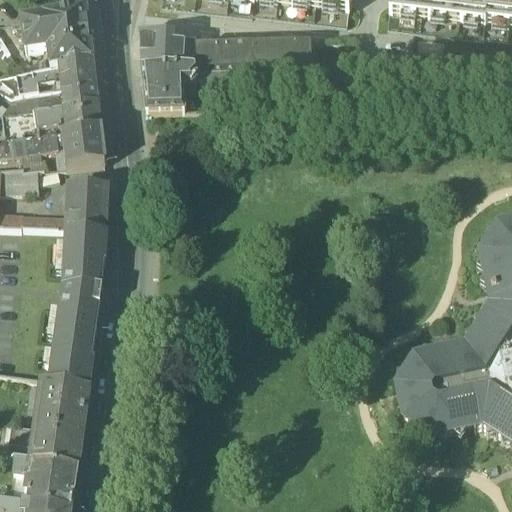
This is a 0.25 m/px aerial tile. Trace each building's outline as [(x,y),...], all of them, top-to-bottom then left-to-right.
[(254,9),(180,0),(163,0),(162,13),(252,24),(252,22),(347,33),(348,17),(254,6),(254,9)] [(180,0),(254,9),(254,6),(348,17),(349,18),(350,0),(180,0)] [(511,0),(391,0),(389,20),(485,31),(485,29),(511,32),(511,0)] [(47,56),(50,77),(61,74),(61,72),(92,68),(85,16),(44,24),(44,25),(21,28),(26,59),(47,56)] [(485,31),(389,20),(388,35),(483,46),(483,44),(511,47),(511,32),(485,29),(485,31)] [(140,42),(142,75),(183,77),(184,53),(174,53),(174,44),(140,42)] [(184,53),(196,54),(196,44),(174,44),(174,53),(184,53)] [(284,51),(266,52),(236,53),(197,54),(196,54),(196,78),(197,80),(203,80),(228,79),(237,79),(237,81),(266,80),(266,78),(314,77),(313,50),(296,51),(284,51)] [(196,54),(184,53),(183,77),(196,78),(196,54)] [(59,81),(60,91),(61,95),(95,90),(92,68),(61,72),(61,74),(50,77),(32,80),(33,91),(55,86),(54,81),(59,81)] [(188,107),(184,107),(184,93),(188,93),(191,93),(197,87),(197,80),(196,78),(183,77),(142,75),(146,121),(185,120),(184,114),(189,114),(188,107)] [(228,79),(203,80),(203,87),(228,87),(228,79)] [(32,80),(15,83),(18,96),(33,93),(33,91),(32,80)] [(511,82),(363,88),(364,112),(511,107),(511,82)] [(13,97),(18,96),(15,83),(3,86),(13,97)] [(61,95),(63,110),(64,117),(97,113),(95,90),(61,95)] [(18,96),(13,97),(15,102),(35,99),(35,92),(33,93),(18,96)] [(35,122),(64,117),(63,110),(58,106),(17,112),(19,124),(21,124),(35,122)] [(2,124),(2,126),(19,124),(17,112),(11,113),(8,116),(2,124)] [(101,138),(97,113),(64,117),(35,122),(36,129),(37,137),(61,133),(61,129),(65,128),(67,143),(101,138)] [(35,122),(21,124),(22,131),(36,129),(35,122)] [(23,139),(22,131),(21,124),(19,124),(2,126),(6,151),(12,150),(25,149),(23,139)] [(23,139),(37,137),(36,129),(22,131),(23,139)] [(63,154),(65,167),(104,163),(101,138),(67,143),(62,143),(63,154)] [(25,149),(12,150),(14,165),(21,164),(40,161),(57,159),(56,155),(63,154),(62,143),(25,149)] [(0,167),(14,165),(12,150),(6,151),(0,152),(0,167)] [(24,181),(38,180),(43,179),(40,161),(21,164),(24,181)] [(105,171),(104,163),(65,167),(66,176),(105,171)] [(0,181),(0,201),(21,201),(21,182),(22,182),(22,179),(0,181)] [(21,182),(21,201),(38,201),(38,180),(24,181),(22,182),(21,182)] [(67,192),(66,226),(66,239),(105,240),(108,194),(67,192)] [(21,221),(0,220),(0,236),(20,237),(21,224),(21,221)] [(20,237),(66,239),(66,226),(21,224),(20,237)] [(511,232),(498,235),(496,239),(493,239),(493,241),(494,241),(494,245),(492,249),(490,248),(488,248),(489,250),(480,263),(481,267),(479,270),(481,271),(482,271),(484,273),(485,278),(484,278),(483,279),(485,281),(485,283),(483,286),(485,288),(485,287),(488,289),(489,294),(487,294),(487,296),(489,297),(495,296),(497,304),(489,305),(491,315),(493,316),(490,320),(486,321),(487,320),(485,320),(485,324),(484,327),(482,327),(482,329),(484,330),(481,335),(478,335),(477,334),(475,334),(476,339),(475,341),(473,341),(473,343),(474,344),(472,349),(468,349),(466,349),(467,353),(465,355),(456,357),(457,365),(449,367),(448,360),(446,358),(446,360),(446,362),(441,363),(438,361),(438,360),(437,359),(434,362),(431,363),(430,362),(428,363),(429,365),(424,366),(421,365),(422,364),(420,363),(418,366),(415,367),(406,380),(404,380),(405,382),(406,383),(403,387),(400,388),(400,387),(399,387),(398,388),(399,391),(397,395),(404,427),(407,429),(407,433),(410,432),(410,431),(413,431),(417,434),(417,435),(417,437),(419,436),(432,444),(435,444),(439,446),(440,444),(439,444),(441,441),(446,440),(446,441),(448,442),(449,441),(452,440),(455,442),(456,440),(457,437),(463,436),(463,438),(464,439),(465,437),(464,430),(472,428),(473,436),(483,434),(485,436),(486,439),(488,439),(488,438),(492,437),(496,440),(495,441),(495,443),(498,443),(500,445),(501,448),(503,448),(503,447),(506,446),(511,449),(510,450),(510,452),(511,451),(511,232)] [(103,296),(105,240),(66,239),(63,291),(49,390),(89,396),(103,296)] [(32,454),(30,471),(77,478),(89,396),(49,390),(46,389),(44,405),(39,404),(37,422),(42,422),(40,437),(10,432),(8,450),(32,454)] [(75,489),(77,478),(30,471),(18,469),(16,486),(18,486),(27,487),(25,502),(30,503),(28,511),(72,511),(73,505),(75,489)] [(16,501),(25,502),(27,487),(18,486),(16,501)]
